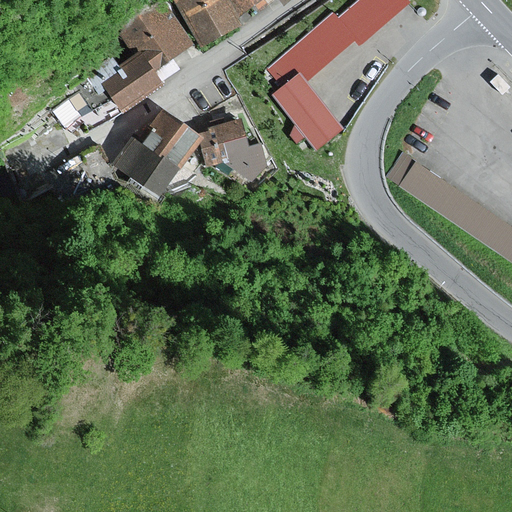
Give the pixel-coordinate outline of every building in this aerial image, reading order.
[(196,44),(161,0),(156,0),(119,29),(139,54),(156,76),(196,44)] [(175,0),(206,49),(244,26),(228,0),(175,0)] [(231,0),(244,17),(266,0),(231,0)] [(407,0),(358,0),(337,18),(355,40),(361,46),(411,4),(407,0)] [(337,18),(334,15),(266,69),(287,95),(306,81),(355,40),(337,18)] [(113,59),(69,89),(74,96),(50,111),(67,134),(85,124),(89,130),(123,113),(166,88),(156,76),(139,54),(119,69),(113,59)] [(287,95),(278,101),(295,124),(291,136),(297,144),(306,137),(317,151),(343,131),(306,81),(287,95)] [(202,144),(162,115),(143,141),(136,136),(114,165),(161,200),(202,144)] [(206,131),(199,133),(208,169),(230,164),(231,167),(252,183),(270,168),(264,144),(252,146),(245,117),(205,127),(206,131)] [(99,146),(45,172),(55,193),(117,179),(99,146)] [(511,227),(403,154),(388,177),(511,260),(511,227)]
